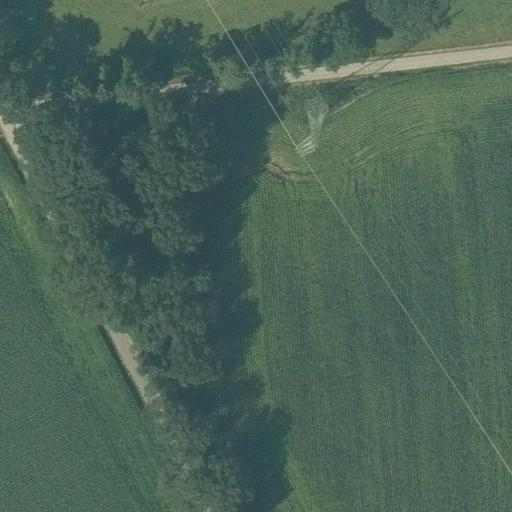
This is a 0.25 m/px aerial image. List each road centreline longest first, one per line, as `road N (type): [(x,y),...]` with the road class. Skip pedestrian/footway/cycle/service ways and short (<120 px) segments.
road 1 (unclassified): [(5,117),(169,88),(511,51)]
road 2 (unclassified): [(5,117),(211,511)]
